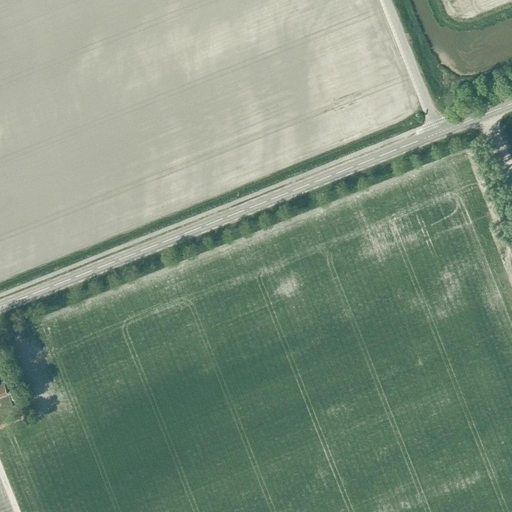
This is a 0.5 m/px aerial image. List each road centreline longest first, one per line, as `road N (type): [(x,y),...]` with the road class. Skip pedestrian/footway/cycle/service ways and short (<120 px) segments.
road 1 (tertiary): [(438,132),(0,307)]
road 2 (unclassified): [(438,132),(386,0)]
